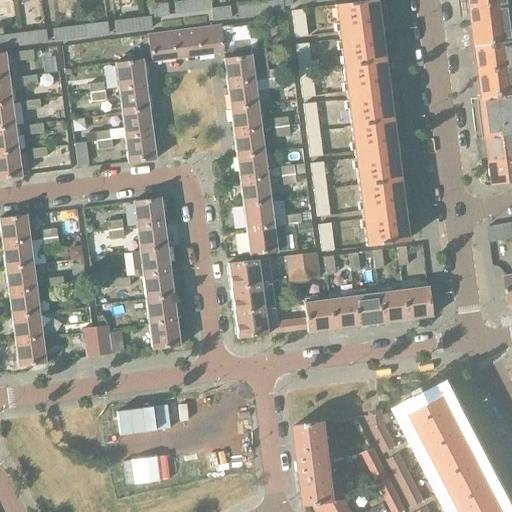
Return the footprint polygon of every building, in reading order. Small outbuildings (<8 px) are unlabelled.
[(190,0),(188,0),(182,1),(183,13),(192,11),(190,0)] [(190,0),(192,11),(201,10),(200,0),(190,0)] [(209,0),(200,0),(201,10),(210,9),(209,0)] [(282,12),(282,7),(281,0),(280,0),(272,1),(273,13),(282,12)] [(511,0),(469,0),(475,47),(511,41),(511,0)] [(174,14),(183,13),(182,1),(173,2),(174,14)] [(264,14),(273,13),(272,1),(263,3),(264,14)] [(333,6),(341,65),(382,60),(374,1),(333,6)] [(166,3),(156,4),(158,16),(167,15),(166,3)] [(264,14),(263,3),(254,4),(255,16),(264,14)] [(147,5),(148,17),(149,16),(149,17),(158,16),(156,4),(147,5)] [(246,17),(255,16),(254,4),(245,5),(246,17)] [(246,17),(245,5),(236,6),(237,18),(246,17)] [(219,8),(221,20),(230,19),(228,7),(219,8)] [(210,9),(211,22),(221,20),(219,8),(210,9)] [(304,19),(302,10),(290,11),(291,17),(291,20),(304,19)] [(149,16),(148,17),(140,18),(141,29),(150,28),(149,17),(149,16)] [(141,29),(140,18),(131,19),(132,31),(141,29)] [(132,31),(131,19),(122,20),(123,32),(132,31)] [(305,27),(304,19),(291,20),(292,29),(305,27)] [(122,20),(113,21),(114,33),(123,32),(122,20)] [(98,35),(107,34),(106,22),(97,23),(98,35)] [(98,35),(97,23),(87,24),(89,36),(98,35)] [(89,36),(87,24),(78,26),(80,37),(89,36)] [(80,37),(78,26),(69,27),(71,39),(80,37)] [(219,26),(183,30),(186,59),(223,54),(219,26)] [(71,39),(69,27),(60,28),(62,40),(71,39)] [(292,29),(293,38),(306,36),(305,27),(292,29)] [(60,28),(51,29),(53,41),(62,40),(60,28)] [(36,43),(46,42),(44,30),(35,31),(36,43)] [(154,63),(186,59),(183,30),(146,35),(146,36),(149,60),(150,63),(154,63)] [(35,31),(26,32),(27,44),(36,43),(35,31)] [(27,44),(26,32),(17,33),(18,45),(27,44)] [(17,33),(8,34),(9,46),(18,45),(17,33)] [(9,46),(8,34),(0,35),(0,44),(0,47),(9,46)] [(482,98),(511,94),(511,41),(475,47),(475,49),(482,97),(481,97),(481,98),(482,98)] [(294,45),(295,54),(308,52),(307,44),(294,45)] [(32,50),(17,52),(18,61),(33,59),(32,50)] [(309,61),(308,52),(295,54),(296,63),(309,61)] [(132,53),(122,55),(123,62),(133,61),(132,53)] [(222,60),(225,85),(253,82),(250,56),(222,60)] [(113,64),(117,90),(145,86),(141,60),(113,64)] [(390,121),(386,86),(382,60),(341,65),(349,125),(390,121)] [(296,63),(297,72),(310,70),(309,61),(296,63)] [(265,71),(266,80),(281,78),(280,69),(265,71)] [(311,79),(310,70),(297,72),(298,80),(311,79)] [(35,75),(20,77),(21,86),(36,84),(35,75)] [(282,87),(281,78),(266,80),(267,89),(282,87)] [(0,79),(0,104),(10,103),(7,79),(0,79)] [(298,80),(299,89),(312,88),(311,79),(298,80)] [(88,84),(89,93),(104,91),(102,82),(88,84)] [(228,110),(256,106),(253,82),(225,85),(228,110)] [(148,110),(145,86),(117,90),(120,114),(148,110)] [(313,97),(312,88),(299,89),(301,98),(313,97)] [(105,101),(104,91),(89,93),(90,103),(105,101)] [(511,94),(482,98),(487,139),(511,135),(511,94)] [(38,99),(23,101),(25,110),(39,108),(38,99)] [(0,104),(0,128),(13,127),(10,103),(0,104)] [(301,105),(302,113),(315,112),(314,103),(301,105)] [(228,110),(232,134),(259,130),(256,106),(228,110)] [(110,140),(123,138),(151,134),(148,110),(120,114),(122,129),(85,134),(86,143),(95,142),(110,140)] [(316,121),(315,112),(302,113),(303,122),(316,121)] [(271,119),(272,128),(287,126),(286,117),(271,119)] [(303,122),(304,131),(317,129),(316,121),(303,122)] [(349,125),(357,185),(398,181),(390,121),(349,125)] [(41,123),(27,125),(28,134),(42,132),(41,123)] [(287,126),(272,128),(274,137),(288,135),(287,126)] [(0,128),(0,153),(17,151),(13,127),(0,128)] [(319,138),(317,129),(304,131),(306,140),(319,138)] [(263,154),(259,130),(232,134),(235,158),(263,154)] [(154,160),(151,134),(123,138),(126,164),(154,160)] [(511,135),(487,139),(490,162),(511,158),(511,135)] [(56,145),(66,144),(65,137),(55,138),(56,145)] [(320,147),(319,138),(306,140),(307,148),(320,147)] [(110,140),(95,142),(97,151),(111,149),(110,140)] [(74,144),(76,165),(87,164),(84,143),(74,144)] [(44,147),(30,149),(31,158),(46,157),(44,147)] [(307,148),(308,157),(321,156),(320,147),(307,148)] [(17,151),(0,153),(0,179),(20,177),(17,151)] [(266,178),(279,176),(293,175),(293,174),(304,172),(303,164),(278,167),(278,168),(265,170),(263,154),(235,158),(238,182),(266,178)] [(511,158),(490,162),(493,186),(511,183),(511,158)] [(309,164),(310,173),(323,172),(322,163),(309,164)] [(324,181),(323,172),(310,173),(311,182),(324,181)] [(295,184),(293,175),(279,176),(280,186),(295,184)] [(238,182),(241,206),(269,202),(266,178),(238,182)] [(311,182),(312,191),(325,189),(324,181),(311,182)] [(405,240),(401,205),(398,181),(357,185),(364,246),(405,240)] [(312,191),(313,200),(326,198),(325,189),(312,191)] [(131,201),(135,227),(163,223),(159,198),(131,201)] [(313,200),(314,208),(327,207),(326,198),(313,200)] [(244,230),(272,226),(271,217),(269,202),(241,206),(244,230)] [(328,216),(327,207),(314,208),(315,217),(328,216)] [(309,212),(284,216),(285,225),(296,223),(300,223),(310,221),(309,212)] [(0,217),(0,240),(0,244),(28,241),(25,215),(0,217)] [(105,221),(107,231),(122,229),(121,219),(105,221)] [(300,223),(296,223),(297,233),(301,232),(311,231),(310,221),(300,223)] [(511,238),(511,222),(487,227),(489,243),(511,238)] [(166,248),(163,223),(135,227),(138,251),(166,248)] [(317,225),(318,234),(330,232),(329,224),(317,225)] [(272,226),(244,230),(248,256),(275,252),(272,226)] [(41,230),(42,239),(56,237),(55,228),(41,230)] [(123,238),(122,229),(107,231),(108,240),(123,238)] [(331,241),(330,232),(318,234),(319,243),(331,241)] [(58,246),(56,237),(42,239),(43,248),(58,246)] [(0,244),(4,268),(32,265),(28,241),(0,244)] [(320,251),(332,250),(331,241),(319,243),(320,251)] [(82,259),(80,246),(72,247),(69,252),(70,260),(82,259)] [(406,265),(404,247),(395,248),(397,266),(406,265)] [(166,248),(138,251),(129,252),(132,277),(141,275),(169,272),(166,248)] [(382,268),(380,250),(371,251),(373,269),(382,268)] [(318,277),(315,258),(314,252),(285,256),(288,281),(318,277)] [(356,253),(347,254),(349,272),(358,271),(356,253)] [(334,274),(332,256),(323,257),(325,275),(334,274)] [(229,287),(229,289),(270,283),(267,258),(226,264),(227,267),(226,267),(228,287),(229,287)] [(7,293),(35,289),(32,265),(4,268),(7,293)] [(90,273),(91,282),(103,281),(106,280),(104,271),(90,273)] [(172,296),(169,272),(141,275),(144,300),(172,296)] [(508,306),(511,305),(511,273),(503,276),(508,306)] [(47,278),(48,287),(63,285),(61,276),(47,278)] [(128,277),(113,279),(114,287),(114,288),(129,286),(128,277)] [(106,280),(103,281),(104,288),(114,287),(113,279),(106,280)] [(233,313),(273,308),(270,283),(229,289),(230,291),(229,291),(231,311),(232,311),(233,313)] [(63,285),(48,287),(49,296),(64,294),(63,285)] [(405,320),(430,317),(431,317),(427,286),(401,290),(405,320)] [(303,302),(301,288),(293,289),(295,305),(303,304),(303,302)] [(7,293),(10,317),(38,313),(35,289),(7,293)] [(381,323),(405,320),(401,290),(377,293),(381,323)] [(381,323),(377,293),(352,296),(356,327),(381,323)] [(175,320),(172,296),(144,300),(147,324),(175,320)] [(332,330),(356,327),(352,296),(328,299),(332,330)] [(306,333),(332,330),(328,299),(303,302),(303,304),(304,317),(305,317),(307,328),(306,329),(306,333)] [(266,334),(306,329),(307,328),(305,317),(304,317),(275,321),(273,308),(233,313),(233,315),(232,316),(234,335),(236,335),(236,338),(266,335),(266,334)] [(10,317),(13,341),(41,337),(38,313),(10,317)] [(175,320),(147,324),(151,350),(178,346),(175,320)] [(94,327),(96,341),(108,340),(107,333),(106,325),(94,327)] [(83,343),(92,342),(96,341),(94,327),(81,328),(82,333),(83,343)] [(108,340),(96,341),(97,356),(110,354),(122,352),(119,331),(107,333),(108,340)] [(97,356),(96,341),(92,342),(83,343),(82,333),(70,335),(73,358),(85,357),(97,356)] [(62,359),(73,358),(70,335),(41,337),(13,341),(17,367),(44,363),(42,345),(60,344),(62,359)] [(471,445),(456,415),(444,392),(407,411),(435,464),(471,445)] [(383,422),(382,417),(381,411),(368,412),(371,430),(376,439),(387,433),(383,426),(383,422)] [(391,413),(383,415),(385,423),(394,421),(391,413)] [(314,505),(335,502),(324,421),(294,425),(298,461),(295,461),(296,471),(300,470),(304,506),(314,505)] [(391,440),(387,433),(376,439),(380,446),(391,440)] [(380,446),(384,453),(395,447),(391,440),(380,446)] [(435,464),(459,511),(476,511),(500,500),(471,445),(435,464)] [(361,454),(365,462),(375,456),(371,449),(361,454)] [(402,462),(400,457),(398,454),(387,460),(391,468),(402,462)] [(365,462),(369,470),(379,464),(375,456),(365,462)] [(391,468),(395,476),(406,470),(402,462),(391,468)] [(369,470),(373,478),(383,472),(379,464),(369,470)] [(395,476),(399,484),(411,478),(406,470),(395,476)] [(388,480),(383,472),(373,478),(377,485),(388,480)] [(399,484),(403,492),(415,485),(411,478),(399,484)] [(377,485),(381,493),(392,488),(388,480),(377,485)] [(403,492),(407,499),(419,493),(415,485),(403,492)] [(381,493),(385,501),(396,496),(392,488),(381,493)] [(423,501),(419,493),(407,499),(411,507),(423,501)] [(385,501),(389,509),(400,503),(396,496),(385,501)] [(505,511),(500,500),(476,511),(505,511)] [(349,511),(344,501),(335,502),(314,505),(317,511),(349,511)] [(402,511),(404,511),(400,503),(389,509),(390,511),(402,511)]
